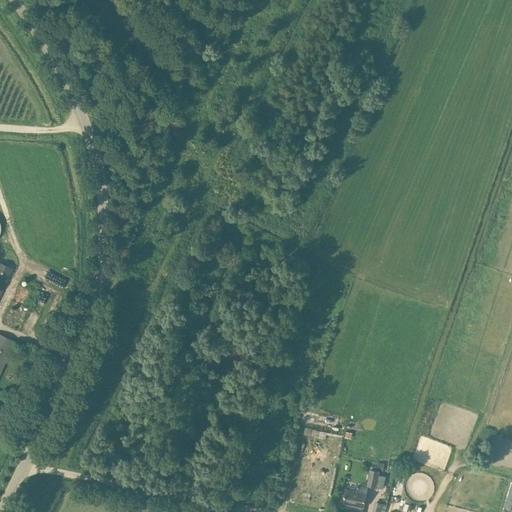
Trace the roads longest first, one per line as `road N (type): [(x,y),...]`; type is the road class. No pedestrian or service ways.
road 1 (unclassified): [(0,509),(84,329),(103,222),(82,118),(13,0)]
road 2 (track): [(263,511),(62,473)]
road 3 (track): [(0,196),(24,266),(0,313)]
